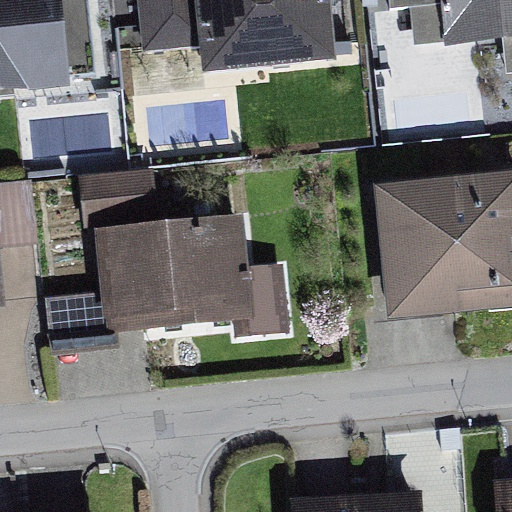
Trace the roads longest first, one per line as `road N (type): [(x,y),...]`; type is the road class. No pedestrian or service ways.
road 1 (residential): [(511,383),(166,428)]
road 2 (residential): [(166,428),(0,443)]
